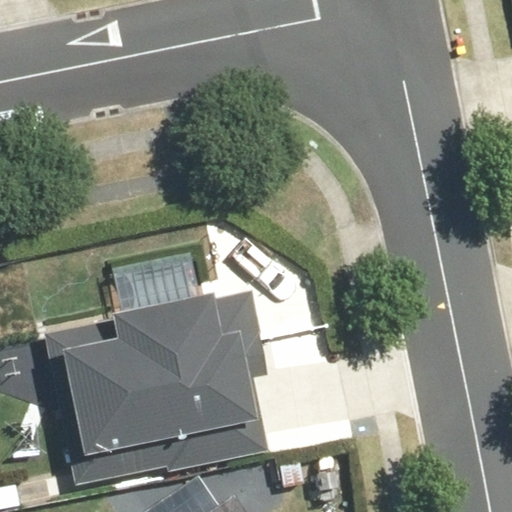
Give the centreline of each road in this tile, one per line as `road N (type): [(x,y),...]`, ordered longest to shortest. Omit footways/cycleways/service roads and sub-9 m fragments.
road 1 (residential): [(390,6),(483,511)]
road 2 (residential): [(390,6),(0,81)]
